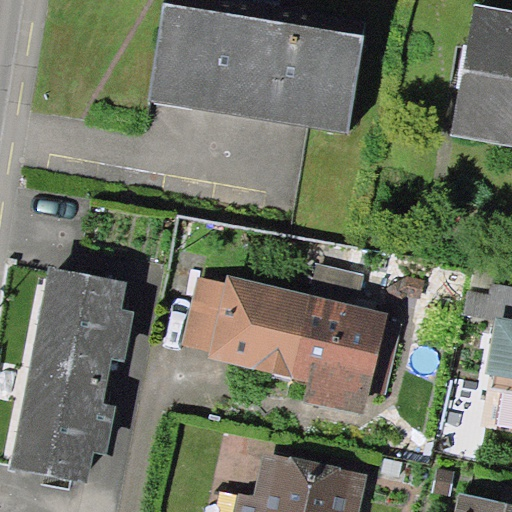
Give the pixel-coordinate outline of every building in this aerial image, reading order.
[(366,29),(177,0),(163,0),(146,113),(348,143),(366,29)] [(511,21),(474,15),(451,143),(511,154),(511,21)] [(126,291),(43,275),(3,472),(86,489),(126,291)] [(385,316),(224,281),(205,367),(366,402),(385,316)] [(511,333),(492,331),(475,436),(511,441),(511,333)] [(342,511),(350,478),(261,459),(249,511),(342,511)]
